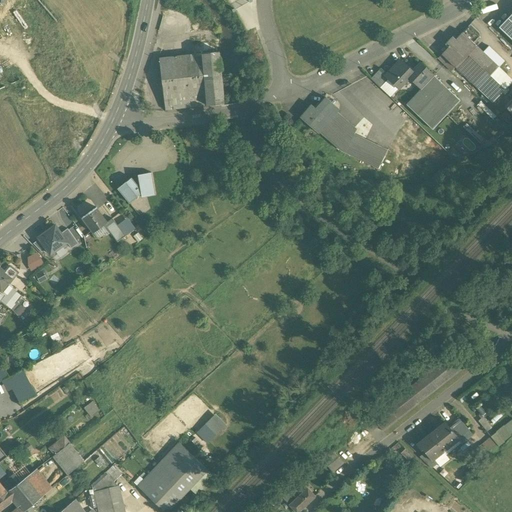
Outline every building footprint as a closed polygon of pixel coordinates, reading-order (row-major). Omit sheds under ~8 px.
[(511,13),(498,28),(511,40),(511,13)] [(479,33),(470,25),(462,33),(474,44),(480,38),(479,33)] [(462,33),(455,40),(452,37),(445,45),(448,47),(441,55),(454,67),(475,45),(474,44),(462,33)] [(224,104),(219,42),(192,45),(193,55),(159,59),(165,111),(224,104)] [(498,67),(475,45),(454,67),(455,67),(477,89),(498,67)] [(454,67),(441,55),(437,59),(450,72),(455,67),(454,67)] [(434,76),(420,63),(412,72),(400,60),(385,76),(388,79),(398,88),(409,77),(421,89),(434,76)] [(511,82),(511,80),(498,67),(477,89),(492,103),(511,82)] [(379,70),(370,79),(379,87),(388,79),(385,76),(379,70)] [(421,89),(406,105),(432,129),(460,101),(434,76),(421,89)] [(325,98),(316,109),(311,105),(300,118),(317,133),(319,132),(336,112),(338,109),(325,98)] [(356,129),(336,112),(319,132),(340,150),(378,169),(387,150),(354,134),(356,129)] [(151,172),(137,174),(138,177),(140,193),(141,196),(155,194),(151,172)] [(132,179),(131,178),(126,182),(126,181),(117,188),(129,203),(140,193),(138,177),(132,179)] [(104,225),(107,222),(96,207),(82,218),(93,234),(104,225)] [(117,225),(112,218),(107,222),(104,225),(118,242),(125,236),(117,225)] [(117,225),(125,236),(135,229),(127,218),(117,225)] [(61,234),(55,225),(38,238),(39,239),(47,250),(50,255),(67,243),(67,242),(61,234)] [(78,243),(67,229),(61,234),(67,242),(67,243),(71,248),(78,243)] [(47,250),(39,239),(33,244),(42,253),(47,250)] [(37,254),(30,258),(32,270),(42,264),(37,254)] [(4,273),(0,269),(0,300),(2,302),(12,289),(7,285),(17,273),(9,267),(4,273)] [(12,289),(2,302),(10,308),(20,296),(12,289)] [(2,302),(0,306),(0,323),(10,308),(2,302)] [(437,360),(416,377),(419,380),(386,406),(382,401),(360,422),(369,434),(378,426),(383,432),(463,368),(452,354),(450,355),(445,349),(434,357),(437,360)] [(0,364),(0,381),(7,378),(9,377),(0,364)] [(9,377),(7,378),(20,404),(36,396),(24,370),(9,377)] [(92,416),(100,411),(94,402),(86,408),(92,416)] [(218,413),(198,432),(209,444),(229,425),(218,413)] [(469,431),(460,420),(455,424),(457,427),(464,436),(469,431)] [(457,427),(452,430),(445,422),(430,435),(443,452),(464,436),(457,427)] [(497,433),(491,438),(497,445),(502,440),(497,433)] [(443,452),(430,435),(417,445),(421,451),(423,450),(426,453),(432,461),(434,459),(443,452)] [(491,437),(486,441),(493,449),(497,445),(491,438),(491,437)] [(493,449),(486,441),(482,444),(489,452),(493,449)] [(143,481),(138,487),(164,511),(168,511),(208,470),(179,443),(143,481)] [(70,444),(56,455),(70,473),(84,461),(70,444)] [(333,452),(323,461),(328,467),(338,458),(333,452)] [(432,461),(426,453),(420,458),(432,469),(438,464),(434,459),(432,461)] [(328,467),(333,473),(343,464),(338,458),(328,467)] [(113,465),(91,485),(93,490),(116,484),(114,482),(122,475),(113,465)] [(36,470),(9,491),(16,500),(22,506),(26,511),(52,489),(47,483),(36,470)] [(10,490),(20,482),(14,475),(5,483),(10,490)] [(139,477),(134,483),(138,487),(143,481),(139,477)] [(56,485),(52,479),(47,483),(52,489),(56,485)] [(116,484),(93,490),(98,511),(121,511),(123,510),(118,486),(116,484)] [(308,489),(302,495),(309,503),(315,497),(312,494),(308,489)] [(0,498),(0,510),(16,500),(9,491),(7,493),(0,498)] [(302,495),(290,506),(295,511),(299,511),(309,503),(302,495)]
